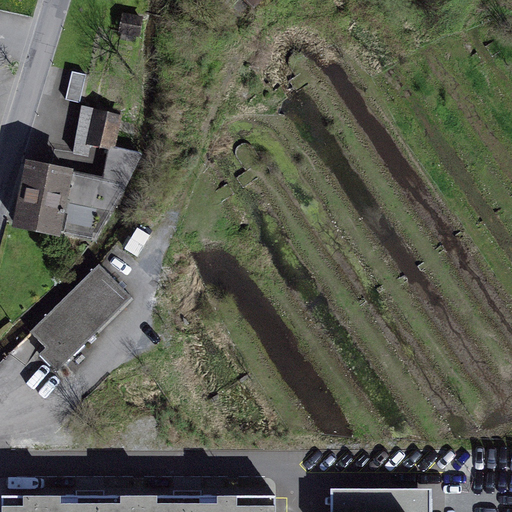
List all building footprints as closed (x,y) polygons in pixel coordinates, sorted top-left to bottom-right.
[(242,0),(252,9),(261,0),(242,0)] [(123,11),(118,33),(140,38),(145,16),(123,11)] [(86,75),(72,72),(65,101),(80,104),(86,75)] [(26,161),(13,229),(60,238),(61,236),(97,242),(144,155),(117,148),(123,112),(97,106),(96,109),(82,106),(73,154),(90,158),(93,147),(109,151),(103,176),(26,161)] [(39,355),(57,373),(134,300),(99,265),(30,332),(46,349),(39,355)] [(430,511),(430,488),(328,490),(328,511),(430,511)] [(274,511),(275,490),(44,494),(43,511),(274,511)]
